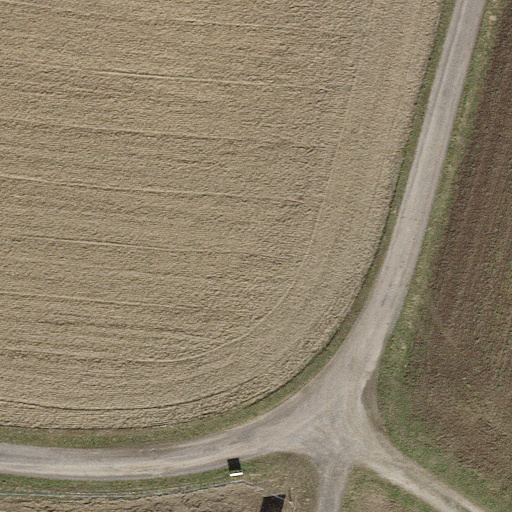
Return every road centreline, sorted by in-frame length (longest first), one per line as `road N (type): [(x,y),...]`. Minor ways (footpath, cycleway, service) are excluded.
road 1 (track): [(328,416),(361,369),(435,187),(484,0)]
road 2 (track): [(0,458),(104,467),(190,463),(328,416)]
road 3 (track): [(462,511),(328,416)]
